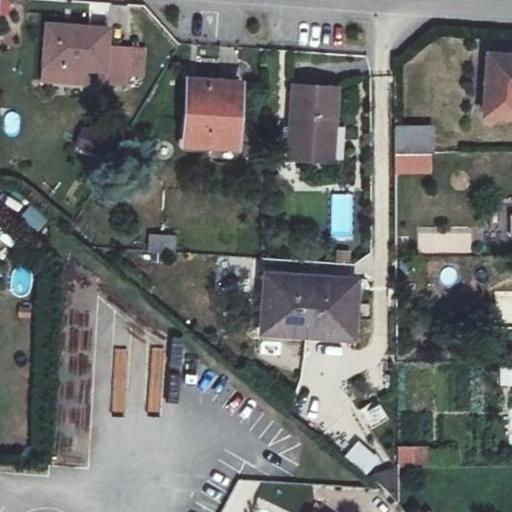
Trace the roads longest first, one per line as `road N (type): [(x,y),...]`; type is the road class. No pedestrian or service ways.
road 1 (unknown): [(379,0),(383,357)]
road 2 (residential): [(373,0),(511,10)]
